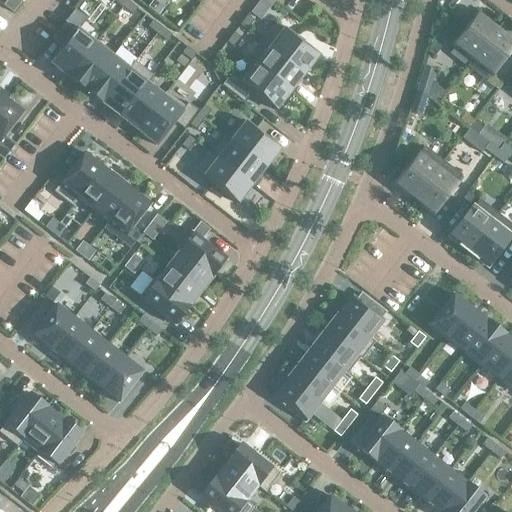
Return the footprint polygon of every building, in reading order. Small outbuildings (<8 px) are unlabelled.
[(6,0),(3,6),(12,13),(17,7),(7,0),(6,0)] [(122,8),(132,15),(137,9),(127,2),(122,8)] [(477,15),(451,49),(469,63),(495,29),(477,15)] [(239,25),(246,30),(253,21),(247,16),(239,25)] [(147,27),(156,34),(161,28),(152,21),(147,27)] [(261,42),(303,76),(318,56),(276,23),(261,42)] [(49,64),(67,78),(95,43),(76,28),(54,57),(49,64)] [(156,34),(166,42),(171,35),(161,28),(156,34)] [(469,63),(466,67),(482,79),(486,82),(493,88),(496,90),(503,82),(492,74),(511,47),(511,41),(495,29),(469,63)] [(233,47),(240,38),(234,33),(226,42),(233,47)] [(252,62),(291,92),(303,76),(261,42),(260,43),(265,46),(252,62)] [(67,78),(85,91),(112,56),(95,43),(67,78)] [(186,47),(181,54),(191,61),(196,54),(186,47)] [(175,61),(183,68),(188,61),(180,55),(175,61)] [(85,91),(103,105),(135,62),(134,61),(128,69),(112,56),(85,91)] [(103,105),(119,118),(152,75),(135,62),(103,105)] [(221,85),(244,103),(252,92),(276,111),(291,92),(252,62),(237,81),(230,75),(221,85)] [(424,67),(417,90),(428,94),(432,82),(435,71),(424,67)] [(119,118),(136,131),(166,92),(165,92),(163,95),(147,83),(153,76),(152,75),(119,118)] [(417,90),(409,113),(421,117),(428,95),(428,94),(417,90)] [(136,131),(155,146),(174,122),(184,130),(198,111),(188,103),(185,107),(166,92),(136,131)] [(6,99),(0,106),(0,142),(23,112),(6,99)] [(204,106),(197,115),(203,120),(210,110),(204,106)] [(464,114),(459,120),(468,127),(473,121),(464,114)] [(196,130),(203,120),(197,115),(189,125),(196,130)] [(223,136),(265,169),(279,150),(241,120),(227,138),(223,135),(223,136)] [(473,121),(468,127),(478,135),(483,128),(473,121)] [(181,146),(187,151),(195,141),(188,136),(181,146)] [(210,152),(252,185),(265,169),(223,136),(210,152)] [(7,139),(0,147),(0,152),(5,156),(14,145),(7,139)] [(489,143),(484,150),(493,157),(498,150),(489,143)] [(503,144),(498,150),(501,153),(508,158),(511,153),(511,151),(511,150),(506,146),(503,144)] [(424,147),(395,185),(414,199),(443,162),(424,147)] [(498,150),(493,157),(503,164),(506,160),(508,158),(501,153),(498,150)] [(59,185),(54,192),(70,205),(100,165),(83,152),(59,184),(59,185)] [(217,159),(203,177),(237,204),(252,185),(210,152),(209,153),(217,159)] [(443,162),(414,199),(432,214),(462,176),(443,162)] [(70,205),(72,207),(78,199),(92,210),(117,178),(100,165),(70,205)] [(92,210),(109,224),(134,191),(117,178),(92,210)] [(109,224),(126,237),(151,205),(134,191),(109,224)] [(479,200),(450,238),(469,252),(498,215),(479,200)] [(511,225),(498,215),(469,252),(487,267),(511,234),(511,225)] [(48,224),(44,228),(51,233),(58,223),(52,218),(48,224)] [(147,227),(157,235),(162,228),(152,221),(147,227)] [(51,233),(57,238),(60,234),(65,228),(58,223),(51,233)] [(200,223),(192,232),(195,234),(202,239),(209,230),(200,223)] [(147,227),(142,233),(152,241),(157,235),(147,227)] [(191,231),(176,250),(212,278),(227,259),(204,241),(194,233),(191,231)] [(82,242),(75,252),(81,257),(89,247),(82,242)] [(83,258),(87,261),(95,252),(89,247),(81,257),(83,258)] [(177,252),(166,266),(200,293),(209,282),(212,278),(176,250),(175,251),(177,252)] [(128,261),(138,269),(143,262),(133,255),(128,261)] [(133,275),(138,269),(128,261),(126,264),(123,267),(133,275)] [(153,279),(152,281),(188,309),(200,293),(166,266),(165,267),(155,280),(153,279)] [(84,284),(94,292),(99,285),(89,278),(84,284)] [(138,299),(174,327),(188,309),(152,281),(148,287),(138,299)] [(353,296),(338,315),(369,340),(384,321),(381,318),(385,313),(361,293),(356,299),(353,296)] [(99,300),(109,308),(114,301),(104,294),(99,300)] [(452,294),(427,326),(446,340),(471,308),(452,294)] [(118,315),(123,309),(114,301),(109,308),(118,315)] [(31,336),(49,350),(74,318),(55,304),(31,336)] [(471,308),(446,340),(463,353),(488,321),(471,308)] [(338,315),(326,331),(360,358),(362,359),(374,343),(369,340),(338,315)] [(137,322),(146,330),(151,323),(142,316),(137,322)] [(49,350),(66,363),(91,332),(74,318),(49,350)] [(488,321),(463,353),(480,367),(505,335),(488,321)] [(151,323),(146,330),(156,337),(161,330),(151,323)] [(326,331),(313,348),(344,372),(347,374),(360,358),(326,331)] [(91,332),(66,363),(83,376),(108,345),(91,332)] [(417,332),(409,343),(416,349),(425,338),(417,332)] [(511,340),(505,335),(480,367),(497,380),(511,360),(511,340)] [(83,376),(100,389),(124,358),(108,345),(83,376)] [(313,348),(300,364),(332,388),(344,372),(313,348)] [(391,356),(382,367),(389,373),(390,373),(398,362),(391,356)] [(142,372),(124,358),(100,389),(118,403),(142,372)] [(417,360),(411,367),(417,372),(422,364),(417,360)] [(511,360),(497,380),(511,391),(511,360)] [(300,364),(288,380),(319,404),(332,388),(300,364)] [(409,368),(404,375),(413,382),(419,375),(409,368)] [(419,375),(413,382),(418,386),(423,389),(428,383),(419,375)] [(374,378),(366,389),(373,394),(382,383),(381,383),(374,378)] [(288,380),(273,398),(305,423),(319,404),(288,380)] [(439,384),(434,390),(444,398),(449,391),(439,384)] [(418,386),(413,392),(422,399),(428,393),(423,389),(418,386)] [(366,389),(357,400),(364,405),(365,405),(373,394),(366,389)] [(0,429),(0,433),(17,447),(22,440),(47,408),(28,393),(0,429)] [(428,393),(422,399),(432,407),(437,400),(430,395),(428,393)] [(377,400),(366,415),(375,421),(386,408),(377,400)] [(464,403),(459,409),(468,417),(473,410),(464,403)] [(22,440),(38,452),(63,420),(47,408),(22,440)] [(349,410),(341,421),(348,427),(357,416),(356,415),(349,410)] [(473,410),(468,417),(478,424),(483,418),(473,410)] [(452,412),(447,418),(457,426),(462,419),(452,412)] [(432,422),(436,416),(433,413),(428,420),(432,422)] [(380,416),(355,448),(372,461),(397,429),(380,416)] [(462,419),(457,426),(466,433),(471,427),(462,419)] [(35,455),(54,470),(82,435),(63,420),(38,452),(35,455)] [(341,421),(332,432),(339,437),(340,437),(348,427),(341,421)] [(397,429),(372,461),(390,475),(415,443),(397,429)] [(486,439),(481,445),(491,452),(496,446),(486,439)] [(240,443),(225,462),(257,487),(265,493),(279,474),(240,443)] [(415,443),(390,475),(408,489),(433,457),(415,443)] [(496,446),(491,452),(500,460),(505,453),(496,446)] [(433,457),(408,489),(425,502),(450,470),(433,457)] [(225,462),(213,477),(246,502),(257,487),(225,462)] [(450,470),(425,502),(437,511),(444,511),(467,483),(450,470)] [(213,477),(199,496),(218,511),(249,511),(252,509),(253,508),(246,502),(213,477)] [(13,486),(22,493),(27,487),(18,479),(13,486)] [(467,483),(444,511),(474,511),(486,497),(467,483)] [(329,495),(315,511),(342,511),(346,508),(329,495)] [(292,497),(285,507),(291,511),(299,502),(292,497)]
